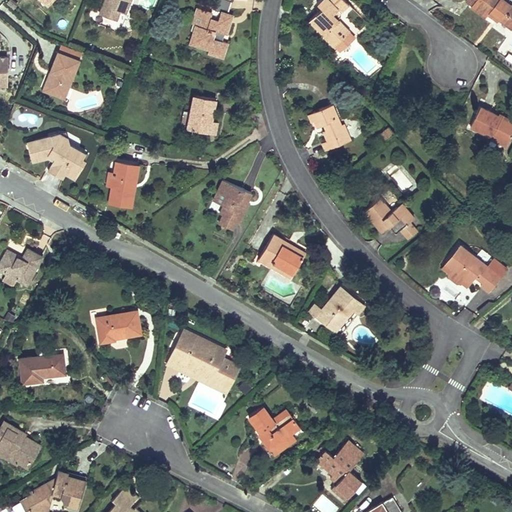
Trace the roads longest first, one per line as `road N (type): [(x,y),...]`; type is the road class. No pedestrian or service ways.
road 1 (residential): [(405,405),(0,182)]
road 2 (residential): [(449,326),(342,235),(289,158),(267,76),(273,0)]
road 3 (residential): [(268,511),(145,448),(132,418)]
